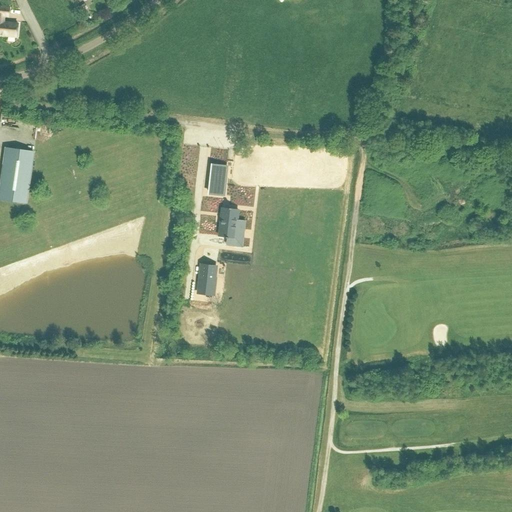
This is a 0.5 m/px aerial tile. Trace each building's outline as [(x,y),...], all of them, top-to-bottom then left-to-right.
[(70,13),(64,1),(42,12),(48,24),(70,13)] [(0,35),(17,37),(18,24),(0,22),(1,16),(9,17),(10,7),(0,6),(0,35)] [(88,11),(82,14),(85,20),(91,17),(88,11)] [(0,198),(26,202),(33,152),(6,148),(0,189),(0,198)] [(213,165),(209,194),(223,195),(226,166),(213,165)] [(199,210),(213,209),(213,196),(198,196),(199,210)] [(222,208),(219,236),(225,237),(225,238),(227,238),(228,238),(228,237),(235,238),(237,220),(238,210),(232,209),(232,208),(229,207),(229,209),(222,208)] [(245,221),(237,220),(235,238),(228,237),(228,238),(227,238),(226,245),(242,246),(245,221)] [(216,266),(202,264),(198,294),(212,295),(216,266)]
